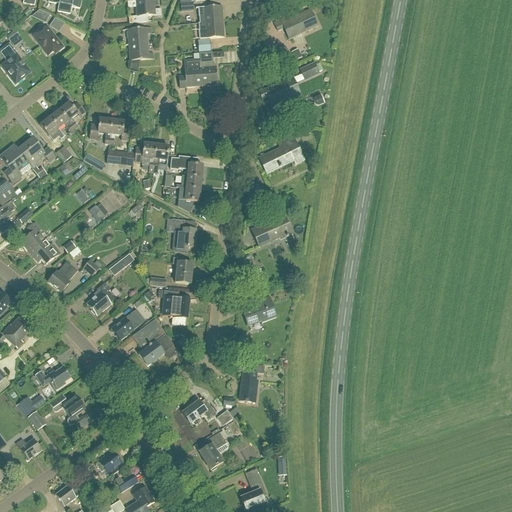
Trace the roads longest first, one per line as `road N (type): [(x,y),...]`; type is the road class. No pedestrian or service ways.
road 1 (primary): [(338,511),(342,331),(400,0)]
road 2 (residential): [(131,413),(208,350),(231,146)]
road 3 (tertiary): [(131,413),(101,364),(0,271)]
road 4 (residential): [(231,146),(77,62)]
road 5 (residential): [(231,146),(252,0)]
